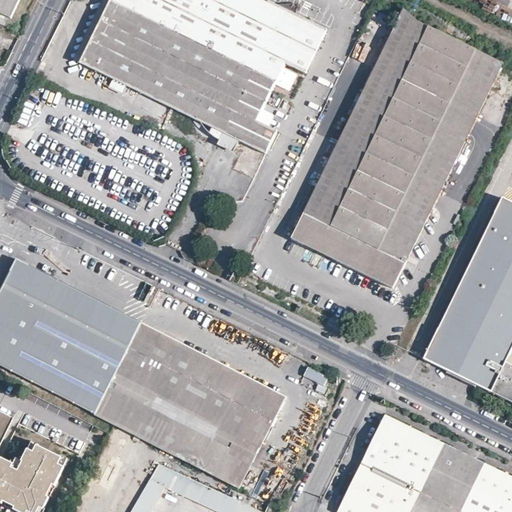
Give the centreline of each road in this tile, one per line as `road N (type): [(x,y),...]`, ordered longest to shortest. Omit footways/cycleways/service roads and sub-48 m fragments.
road 1 (tertiary): [(0,186),(371,369)]
road 2 (unknown): [(386,315),(486,134)]
road 3 (unclassified): [(302,511),(371,369)]
road 4 (tertiary): [(371,369),(511,438)]
road 5 (tertiary): [(0,111),(54,0)]
